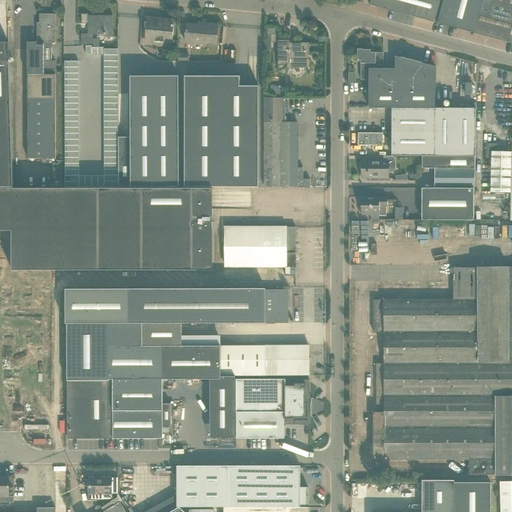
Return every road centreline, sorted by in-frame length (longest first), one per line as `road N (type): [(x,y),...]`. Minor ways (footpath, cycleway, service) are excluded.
road 1 (unclassified): [(337,458),(338,17)]
road 2 (unclassified): [(337,458),(0,455)]
road 3 (unclassified): [(511,62),(338,17)]
